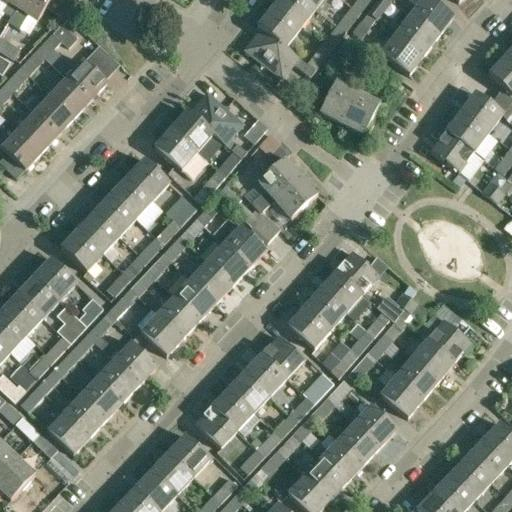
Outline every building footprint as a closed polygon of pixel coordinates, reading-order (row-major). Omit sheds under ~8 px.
[(0,0),(0,1),(8,7),(3,15),(11,20),(23,0),(0,0)] [(23,0),(11,20),(8,26),(19,32),(27,18),(38,25),(52,0),(23,0)] [(298,0),(281,0),(273,11),(301,33),(316,14),(298,0)] [(298,0),(316,14),(326,0),(298,0)] [(358,0),(351,10),(359,17),(372,0),(358,0)] [(391,4),(385,0),(379,0),(367,16),(376,23),(391,4)] [(426,0),(424,0),(410,19),(438,40),(453,21),(426,0)] [(359,17),(351,10),(336,29),(345,36),(359,17)] [(301,33),(273,11),(257,31),(261,33),(286,52),(301,33)] [(438,40),(410,19),(396,38),(424,59),(438,40)] [(360,26),(353,35),(352,36),(361,43),(369,32),(360,26)] [(36,54),(45,62),(61,45),(68,52),(77,43),(61,28),(53,37),(52,37),(36,54)] [(336,29),(321,48),(330,55),(345,36),(336,29)] [(261,33),(245,54),(282,83),(293,68),(309,81),(315,74),(306,68),(286,52),(261,33)] [(424,59),(396,38),(380,58),(408,79),(424,59)] [(0,39),(0,54),(14,63),(20,53),(0,39)] [(330,55),(321,48),(306,68),(315,74),(330,55)] [(375,76),(382,68),(363,53),(356,62),(375,76)] [(36,54),(20,71),(29,80),(45,62),(36,54)] [(67,82),(90,104),(107,86),(104,83),(113,74),(107,69),(107,70),(92,56),(67,82)] [(0,78),(1,80),(10,67),(0,60),(0,78)] [(511,66),(505,60),(488,78),(511,99),(511,66)] [(382,68),(375,76),(394,91),(401,82),(382,68)] [(123,94),(138,83),(128,69),(113,80),(123,94)] [(29,80),(20,71),(4,89),(13,97),(29,80)] [(90,104),(67,82),(51,100),(74,121),(90,104)] [(341,128),(357,96),(335,84),(318,116),(341,128)] [(0,110),(13,97),(4,89),(0,93),(0,110)] [(357,96),(341,128),(363,139),(379,107),(357,96)] [(474,96),(459,116),(488,137),(501,120),(503,118),(474,96)] [(207,97),(190,117),(213,139),(225,149),(243,129),(207,97)] [(74,121),(51,100),(43,108),(34,100),(26,109),(34,117),(58,139),(74,121)] [(503,118),(501,120),(511,128),(511,147),(508,153),(511,155),(511,112),(509,110),(503,118)] [(187,114),(170,133),(197,157),(213,139),(190,117),(187,114)] [(459,116),(445,136),(473,157),(488,137),(459,116)] [(34,117),(18,134),(41,156),(58,139),(34,117)] [(197,157),(170,133),(154,152),(181,175),(197,157)] [(41,156),(18,134),(9,143),(3,138),(0,142),(0,150),(25,174),(41,156)] [(473,157),(445,136),(430,155),(459,177),(473,157)] [(237,148),(231,155),(241,163),(247,156),(237,148)] [(511,166),(511,155),(508,153),(494,172),(503,178),(511,166)] [(241,163),(231,155),(216,173),(225,181),(241,163)] [(274,205),(301,181),(284,162),(257,186),(264,194),(251,206),(252,207),(251,208),(256,213),(253,216),(242,206),(234,215),(250,230),(263,216),(261,215),(273,204),(274,205)] [(143,163),(126,181),(153,206),(170,188),(143,163)] [(225,181),(216,173),(201,192),(210,199),(225,181)] [(507,181),(503,178),(503,179),(499,176),(491,186),(498,192),(504,197),(505,198),(511,189),(511,188),(505,184),(507,181)] [(126,181),(110,199),(136,224),(153,206),(126,181)] [(301,181),(274,205),(290,223),(317,199),(301,181)] [(491,186),(482,196),(489,202),(498,192),(491,186)] [(489,202),(496,207),(504,197),(498,192),(489,202)] [(136,224),(110,199),(93,216),(120,241),(136,224)] [(189,205),(171,224),(179,231),(197,213),(189,205)] [(196,223),(203,230),(212,221),(205,213),(196,223)] [(93,216),(77,234),(103,259),(120,241),(93,216)] [(263,216),(250,230),(267,247),(281,233),(263,216)] [(196,223),(179,240),(187,248),(203,230),(196,223)] [(179,231),(171,224),(164,232),(159,228),(152,237),(156,240),(155,241),(163,249),(179,231)] [(213,239),(222,248),(248,273),(265,255),(239,230),(233,224),(227,224),(213,239)] [(103,259),(77,234),(60,252),(86,277),(103,259)] [(187,248),(179,240),(168,252),(163,258),(170,265),(187,248)] [(155,241),(139,259),(147,266),(163,249),(155,241)] [(222,248),(206,266),(232,290),(248,273),(222,248)] [(352,257),(336,275),(362,299),(379,280),(352,257)] [(170,265),(163,258),(146,276),(153,283),(170,265)] [(139,259),(122,276),(130,284),(147,266),(139,259)] [(50,262),(33,280),(59,305),(76,287),(50,262)] [(232,290),(206,266),(189,283),(215,308),(232,290)] [(336,275),(320,293),(346,317),(362,299),(336,275)] [(130,284),(122,276),(111,288),(106,294),(113,301),(130,284)] [(146,276),(129,293),(137,300),(153,283),(146,276)] [(33,280),(16,298),(43,323),(59,305),(33,280)] [(189,283),(173,301),(199,326),(215,308),(189,283)] [(137,300),(129,293),(107,316),(115,324),(137,300)] [(346,317),(320,293),(304,311),(330,335),(346,317)] [(402,296),(394,307),(402,313),(410,302),(403,297),(402,296)] [(16,298),(0,314),(0,315),(26,340),(43,323),(16,298)] [(199,326),(173,301),(156,318),(182,343),(199,326)] [(410,302),(402,313),(410,319),(418,308),(410,302)] [(103,312),(95,305),(78,323),(86,330),(103,312)] [(330,335),(304,311),(287,330),(314,354),(330,335)] [(26,340),(0,315),(0,348),(10,358),(26,340)] [(115,324),(107,316),(86,339),(94,347),(94,346),(108,360),(115,353),(101,339),(115,324)] [(182,343),(156,318),(139,336),(165,361),(182,343)] [(393,326),(391,329),(399,336),(407,327),(398,320),(393,326)] [(86,330),(78,323),(61,340),(69,348),(86,330)] [(443,325),(427,344),(455,367),(471,348),(443,325)] [(373,326),(366,334),(374,341),(381,332),(373,326)] [(383,338),(382,339),(391,345),(396,339),(388,333),(386,335),(383,338)] [(86,339),(69,357),(77,364),(94,347),(86,339)] [(370,354),(367,356),(375,363),(380,357),(391,345),(382,339),(374,348),(372,351),(370,354)] [(69,348),(61,340),(45,358),(53,366),(69,348)] [(277,340),(260,358),(287,383),(303,365),(277,340)] [(358,343),(350,352),(358,359),(366,350),(358,343)] [(455,367),(427,344),(412,362),(439,385),(455,367)] [(129,347),(113,365),(139,389),(155,371),(129,347)] [(0,368),(10,358),(0,348),(0,368)] [(77,364),(69,357),(53,374),(61,382),(77,364)] [(45,358),(29,376),(37,383),(53,366),(45,358)] [(287,383),(260,358),(244,376),(270,401),(287,383)] [(342,362),(334,371),(342,378),(347,372),(349,369),(342,362)] [(439,385),(412,362),(396,380),(424,404),(439,385)] [(139,389),(113,365),(96,382),(122,406),(139,389)] [(351,375),(347,379),(355,387),(367,373),(359,366),(356,369),(354,371),(351,375)] [(53,374),(36,392),(44,400),(61,382),(53,374)] [(244,376),(227,393),(254,418),(270,401),(244,376)] [(17,393),(5,382),(2,379),(0,381),(0,393),(14,407),(25,395),(19,390),(17,393)] [(424,404),(396,380),(380,399),(408,423),(424,404)] [(96,382),(80,400),(106,424),(122,406),(96,382)] [(329,399),(327,402),(334,409),(350,392),(343,384),(332,396),(329,399)] [(315,391),(306,401),(313,408),(314,408),(323,399),(315,391)] [(44,400),(36,392),(20,408),(29,416),(44,400)] [(254,418),(227,393),(211,411),(237,435),(254,418)] [(106,424),(80,400),(63,417),(89,442),(106,424)] [(312,417),(310,419),(318,426),(334,409),(327,402),(326,402),(318,411),(315,414),(312,417)] [(5,405),(0,410),(0,416),(15,430),(23,421),(5,405)] [(298,410),(289,419),(297,426),(305,417),(298,410)] [(354,428),(380,452),(397,434),(371,410),(354,428)] [(237,435),(211,411),(194,428),(220,453),(237,435)] [(89,442),(63,417),(46,435),(72,459),(89,442)] [(289,419),(284,424),(292,432),(294,429),(297,426),(289,419)] [(301,429),(293,436),(301,444),(318,426),(310,419),(310,420),(306,423),(304,426),(301,429)] [(23,421),(15,430),(32,446),(40,438),(23,421)] [(282,427),(273,436),(281,443),(289,434),(282,427)] [(483,445),(509,469),(511,465),(511,438),(500,427),(483,445)] [(354,428),(337,445),(363,470),(380,452),(354,428)] [(273,436),(267,442),(275,449),(278,446),(281,443),(273,436)] [(280,451),(277,454),(285,461),(301,444),(293,436),(293,437),(285,445),(282,449),(280,451)] [(58,455),(40,438),(32,446),(49,463),(58,455)] [(167,457),(194,482),(211,464),(184,439),(167,457)] [(337,445),(321,462),(347,487),(363,470),(337,445)] [(483,445),(466,462),(492,487),(509,469),(483,445)] [(0,446),(0,479),(16,462),(0,446)] [(262,447),(256,454),(264,461),(270,454),(262,447)] [(263,469),(260,472),(268,479),(285,461),(277,454),(268,463),(265,466),(263,469)] [(194,482),(167,457),(151,474),(177,499),(194,482)] [(34,479),(16,462),(0,479),(0,494),(10,504),(34,479)] [(248,462),(240,471),(247,478),(256,469),(248,462)] [(347,487),(321,462),(304,480),(330,505),(347,487)] [(492,487),(466,462),(449,480),(475,505),(492,487)] [(165,511),(177,499),(151,474),(134,492),(155,511),(165,511)] [(323,511),(330,505),(304,480),(287,498),(302,511),(323,511)] [(449,480),(433,497),(448,511),(467,511),(475,505),(449,480)] [(228,482),(212,499),(220,507),(228,498),(231,495),(234,493),(237,489),(228,482)] [(233,500),(241,508),(258,490),(250,483),(241,492),(239,494),(236,497),(233,500)] [(155,511),(134,492),(118,510),(119,511),(155,511)] [(448,511),(433,497),(418,511),(448,511)] [(511,505),(505,499),(493,511),(509,511),(511,509),(511,505)] [(236,511),(241,508),(233,500),(225,509),(222,511),(236,511)]
